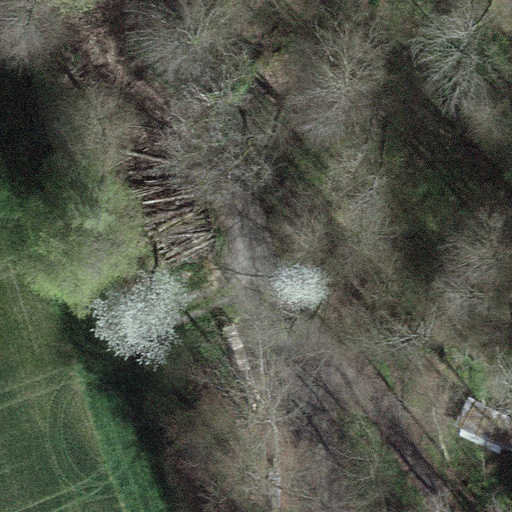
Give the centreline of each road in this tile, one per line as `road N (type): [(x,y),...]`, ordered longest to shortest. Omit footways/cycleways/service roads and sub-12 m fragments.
road 1 (track): [(11,0),(97,274),(122,309),(149,326),(275,279)]
road 2 (track): [(297,335),(188,0)]
road 3 (track): [(297,335),(355,511)]
